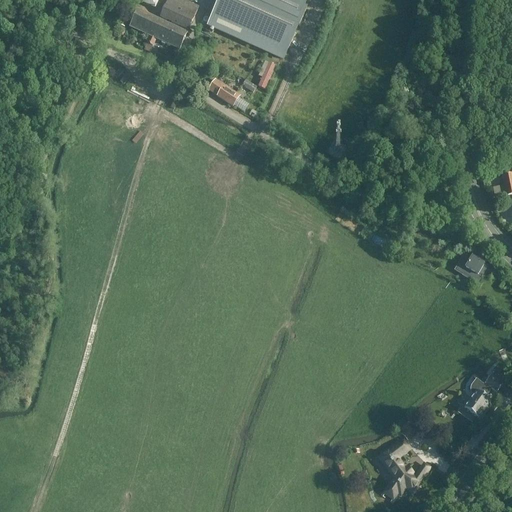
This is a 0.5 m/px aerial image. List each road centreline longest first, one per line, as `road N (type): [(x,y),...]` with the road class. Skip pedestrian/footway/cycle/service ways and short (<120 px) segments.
road 1 (track): [(36,511),(156,106),(173,75)]
road 2 (track): [(44,0),(79,37),(173,75),(367,200),(423,208)]
road 3 (unknown): [(11,0),(62,41),(84,74),(32,206),(0,242)]
road 4 (secondary): [(511,258),(482,223),(468,178),(460,0)]
